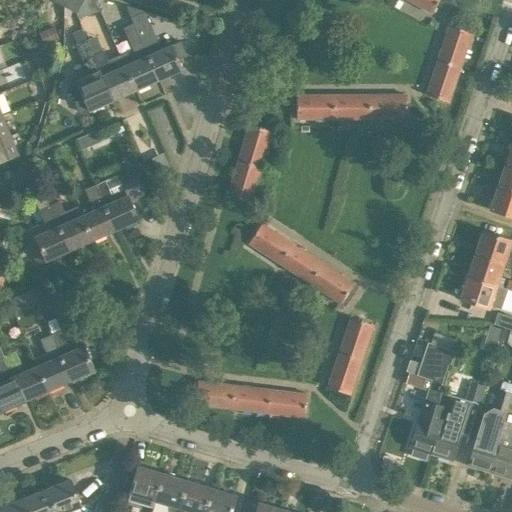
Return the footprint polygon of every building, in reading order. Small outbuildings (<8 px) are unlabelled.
[(66,0),(63,6),(76,13),(82,0),(66,0)] [(82,0),(76,13),(79,19),(100,11),(98,7),(97,7),(97,3),(98,3),(98,0),(82,0)] [(407,0),(431,14),(438,0),(407,0)] [(174,14),(192,19),(195,7),(178,2),(174,14)] [(133,24),(158,80),(181,70),(177,60),(186,56),(180,41),(171,45),(171,46),(157,51),(149,30),(148,30),(141,13),(130,18),(133,24)] [(120,55),(124,66),(135,91),(158,80),(133,24),(123,28),(132,50),(120,55)] [(451,25),(439,59),(461,67),(473,32),(451,25)] [(58,38),(54,27),(42,32),(47,43),(58,38)] [(112,101),(92,55),(93,55),(83,33),(73,37),(76,45),(75,45),(89,76),(70,84),(69,89),(72,97),(76,98),(82,114),(89,111),(112,101)] [(103,51),(93,55),(92,55),(112,101),(135,91),(124,66),(112,71),(103,51)] [(461,67),(439,59),(427,94),(449,102),(461,67)] [(22,63),(5,66),(9,84),(26,81),(22,63)] [(334,120),(334,96),(297,96),(297,120),(334,120)] [(370,96),(334,96),(334,120),(370,120),(370,96)] [(407,96),(370,96),(370,120),(407,120),(407,96)] [(0,116),(0,140),(10,136),(2,116),(0,116)] [(249,125),(238,160),(261,167),(271,132),(249,125)] [(10,136),(0,140),(0,163),(19,156),(10,136)] [(261,167),(238,160),(227,195),(250,202),(261,167)] [(33,165),(37,178),(42,176),(38,163),(33,165)] [(511,165),(505,164),(498,186),(511,191),(511,165)] [(105,181),(94,185),(114,231),(138,220),(131,204),(145,197),(133,170),(105,182),(105,181)] [(93,211),(82,216),(80,217),(91,241),(114,231),(94,185),(84,190),(93,211)] [(511,191),(498,186),(490,210),(511,217),(511,191)] [(48,231),(26,241),(37,265),(68,251),(42,192),(41,189),(31,194),(48,231)] [(48,190),(43,192),(42,192),(68,251),(91,241),(80,217),(82,216),(78,206),(64,212),(59,201),(54,203),(48,190)] [(249,244),(280,264),(293,244),(262,224),(249,244)] [(482,231),(475,253),(504,263),(503,264),(511,267),(511,254),(507,253),(511,241),(482,231)] [(280,264),(310,284),(323,264),(293,244),(280,264)] [(475,253),(468,276),(497,286),(503,264),(504,263),(475,253)] [(323,264),(310,284),(341,304),(354,284),(323,264)] [(497,286),(468,276),(461,299),(489,309),(497,286)] [(10,298),(15,310),(26,305),(21,293),(10,298)] [(493,324),(511,330),(511,317),(497,313),(493,324)] [(350,318),(339,352),(361,360),(373,325),(350,318)] [(488,325),(481,348),(493,351),(500,329),(488,325)] [(61,332),(51,336),(71,381),(94,371),(83,346),(70,352),(61,332)] [(50,361),(37,366),(48,391),(71,381),(51,336),(41,340),(50,361)] [(427,453),(431,454),(448,399),(441,396),(442,392),(454,352),(427,342),(419,339),(409,368),(417,371),(416,376),(430,380),(410,448),(413,449),(411,456),(425,460),(427,453)] [(15,352),(5,357),(24,402),(48,391),(37,366),(24,372),(15,352)] [(361,360),(339,352),(327,387),(349,395),(361,360)] [(24,402),(5,357),(0,358),(0,372),(4,381),(0,382),(0,410),(1,412),(24,402)] [(195,405),(231,409),(234,385),(198,381),(195,405)] [(448,399),(431,454),(452,461),(460,433),(468,435),(478,404),(484,385),(470,382),(465,399),(442,392),(441,396),(448,399)] [(492,409),(506,413),(511,390),(511,384),(502,382),(492,409)] [(231,409),(267,413),(270,389),(234,385),(231,409)] [(270,389),(267,413),(304,417),(306,393),(270,389)] [(501,429),(488,472),(509,478),(511,469),(511,424),(503,422),(501,429)] [(467,465),(488,472),(501,429),(481,423),(467,465)] [(152,508),(154,502),(162,475),(137,468),(129,494),(129,495),(128,501),(152,508)] [(154,502),(177,509),(185,482),(162,475),(154,502)] [(70,480),(46,490),(54,511),(66,511),(80,506),(70,480)] [(185,482),(177,509),(176,511),(202,511),(210,490),(185,482)] [(54,511),(46,490),(23,499),(28,511),(54,511)] [(231,511),(236,497),(210,490),(202,511),(231,511)] [(28,511),(23,499),(0,508),(2,511),(28,511)] [(254,511),(282,511),(283,510),(257,502),(254,511)]
